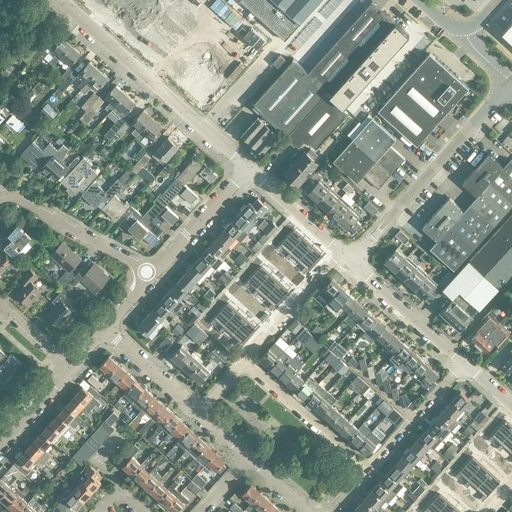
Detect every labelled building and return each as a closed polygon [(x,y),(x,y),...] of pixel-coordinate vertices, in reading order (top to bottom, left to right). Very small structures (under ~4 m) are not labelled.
[(201,0),(192,10),(200,17),(215,0),(201,0)] [(275,0),(276,0),(272,4),(283,14),(287,10),(300,23),(320,0),(275,0)] [(258,116),(242,134),(263,153),(279,135),(277,133),(280,129),(287,135),(299,146),(306,139),(310,143),(316,148),(346,115),(328,98),(331,95),(339,86),(347,77),(355,68),(363,59),(372,49),(380,40),(388,31),(396,22),(372,1),(308,72),(294,59),(253,105),(264,115),(260,119),(258,116)] [(180,6),(141,49),(157,64),(197,20),(180,6)] [(39,16),(38,15),(35,12),(29,19),(34,23),(39,16)] [(396,22),(388,31),(401,43),(410,34),(396,22)] [(511,22),(503,33),(511,40),(511,22)] [(388,31),(380,40),(393,53),(401,43),(388,31)] [(52,49),(49,53),(54,57),(50,62),(54,65),(61,57),(71,45),(62,37),(52,49)] [(380,40),(372,49),(385,61),(393,53),(380,40)] [(34,47),(29,43),(18,55),(23,59),(34,47)] [(80,53),(71,45),(61,57),(70,65),(76,58),(80,53)] [(34,47),(23,59),(27,63),(38,51),(34,47)] [(49,53),(44,48),(35,58),(40,63),(49,53)] [(372,49),(363,59),(377,71),(385,61),(372,49)] [(418,145),(469,88),(430,53),(379,110),(418,145)] [(278,67),(285,59),(280,54),(273,63),(278,67)] [(184,56),(170,73),(178,80),(193,64),(184,56)] [(56,90),(61,94),(76,77),(71,73),(81,62),(76,58),(70,65),(66,69),(67,70),(61,76),(66,80),(56,90)] [(363,59),(355,68),(369,80),(377,71),(363,59)] [(90,62),(79,73),(77,76),(82,81),(79,85),(82,88),(99,70),(90,62)] [(193,64),(178,80),(186,88),(201,71),(193,64)] [(0,84),(11,73),(6,68),(0,75),(0,84)] [(355,68),(347,77),(360,89),(369,80),(355,68)] [(99,70),(82,88),(81,90),(85,94),(91,87),(96,92),(97,90),(98,90),(108,78),(99,70)] [(201,71),(186,88),(194,95),(209,78),(201,71)] [(347,77),(339,86),(352,98),(360,89),(347,77)] [(209,78),(194,95),(203,102),(217,86),(209,78)] [(107,95),(117,104),(126,94),(116,85),(107,95)] [(339,86),(331,95),(344,107),(352,98),(339,86)] [(96,110),(104,101),(94,92),(81,106),(86,111),(80,118),(86,124),(97,112),(96,110)] [(0,123),(4,119),(17,130),(23,124),(14,115),(22,106),(10,94),(0,105),(0,123)] [(84,94),(78,101),(82,104),(88,98),(84,94)] [(136,102),(126,94),(117,104),(127,113),(136,102)] [(133,122),(130,125),(139,133),(141,129),(142,130),(153,118),(144,110),(133,122)] [(396,139),(373,118),(366,112),(353,127),(347,134),(353,139),(392,174),(398,167),(405,159),(402,156),(390,146),(396,139)] [(41,118),(38,122),(36,120),(31,125),(33,127),(31,129),(36,134),(46,123),(41,118)] [(153,118),(142,130),(136,136),(141,140),(147,134),(151,138),(162,126),(153,118)] [(115,140),(120,134),(121,135),(129,127),(124,123),(116,131),(117,132),(113,136),(114,136),(113,138),(115,140)] [(152,155),(157,159),(154,162),(160,167),(163,164),(179,146),(168,137),(152,155)] [(35,139),(33,141),(21,155),(35,167),(42,159),(46,162),(57,149),(50,143),(45,148),(35,139)] [(392,174),(353,139),(347,146),(334,161),(357,182),(364,175),(378,188),(385,181),(392,174)] [(147,143),(139,151),(134,157),(138,161),(144,155),(152,147),(147,143)] [(57,149),(46,162),(41,169),(55,181),(63,173),(65,175),(83,156),(80,153),(70,165),(69,164),(67,167),(62,162),(69,149),(63,144),(58,150),(57,149)] [(100,151),(105,156),(109,152),(104,147),(100,151)] [(299,186),(319,164),(305,151),(285,173),(299,186)] [(490,153),(483,160),(476,168),(511,199),(511,159),(504,166),(490,153)] [(144,155),(138,161),(131,169),(152,181),(156,177),(144,166),(149,159),(144,155)] [(84,157),(61,182),(68,188),(66,190),(73,196),(74,194),(76,195),(82,188),(84,190),(98,174),(90,167),(92,165),(84,157)] [(179,172),(175,176),(185,185),(198,170),(211,182),(217,175),(196,157),(181,174),(179,172)] [(477,195),(471,203),(495,225),(511,205),(511,199),(476,168),(463,182),(477,195)] [(322,177),(317,172),(307,182),(313,187),(308,193),(318,202),(331,188),(321,178),(322,177)] [(94,181),(81,195),(96,208),(103,199),(104,200),(126,176),(125,175),(120,181),(118,179),(106,192),(94,181)] [(128,207),(115,195),(120,189),(123,192),(127,188),(124,185),(129,179),(126,176),(104,200),(107,203),(102,209),(116,222),(124,213),(128,217),(136,207),(131,203),(128,207)] [(198,197),(185,185),(175,176),(175,177),(178,180),(176,183),(174,181),(161,195),(160,193),(156,197),(166,206),(178,192),(191,204),(198,197)] [(354,188),(348,183),(343,188),(349,194),(354,188)] [(331,188),(318,202),(328,211),(341,197),(331,188)] [(342,197),(352,204),(356,198),(345,192),(342,197)] [(143,216),(142,215),(137,219),(147,227),(150,231),(154,227),(150,223),(159,213),(172,225),(179,218),(156,197),(154,200),(156,202),(143,216)] [(341,197),(328,211),(338,220),(351,206),(341,197)] [(449,197),(436,212),(474,247),(495,225),(471,203),(464,210),(449,197)] [(263,214),(268,208),(258,198),(252,205),(249,202),(241,211),(251,220),(252,219),(254,220),(257,217),(256,214),(259,211),(263,214)] [(372,215),(377,209),(369,201),(364,207),(372,215)] [(351,206),(338,220),(348,229),(349,228),(354,232),(361,223),(357,220),(361,215),(351,206)] [(142,215),(143,213),(136,207),(128,217),(134,223),(129,229),(140,239),(142,236),(153,246),(160,239),(150,231),(147,227),(137,219),(142,215)] [(255,224),(251,220),(241,211),(233,220),(247,233),(255,224)] [(454,269),(474,247),(436,212),(423,227),(437,240),(431,248),(454,269)] [(511,214),(455,276),(443,289),(453,298),(463,307),(473,316),(511,274),(511,214)] [(247,233),(233,220),(225,229),(235,238),(240,242),(248,233),(247,233)] [(270,237),(279,227),(271,220),(262,230),(265,233),(270,237)] [(14,257),(32,237),(26,232),(25,232),(17,224),(8,235),(12,239),(4,248),(14,257)] [(235,238),(225,229),(217,238),(227,247),(235,238)] [(294,229),(277,249),(280,251),(284,247),(290,252),(286,257),(303,238),(294,229)] [(409,238),(400,230),(395,235),(405,243),(409,238)] [(262,246),(270,237),(265,233),(257,242),(262,246)] [(227,247),(217,238),(209,246),(223,259),(231,250),(227,247)] [(303,238),(286,257),(289,259),(293,255),(299,261),(312,246),(303,238)] [(71,281),(73,279),(80,270),(75,266),(81,259),(63,242),(51,255),(69,271),(65,275),(71,281)] [(262,246),(257,242),(251,248),(256,252),(262,246)] [(223,259),(209,246),(201,255),(211,264),(215,268),(223,259)] [(312,246),(299,261),(305,266),(301,271),(304,273),(322,254),(312,246)] [(385,261),(395,271),(407,257),(397,247),(391,255),(390,254),(389,255),(390,256),(385,261)] [(426,262),(431,257),(425,251),(420,256),(426,262)] [(244,262),(245,261),(248,258),(242,252),(238,256),(244,262)] [(9,269),(16,262),(6,253),(0,259),(0,273),(6,266),(9,269)] [(211,264),(201,255),(193,264),(203,273),(211,264)] [(244,262),(238,256),(235,259),(242,265),(244,262)] [(407,257),(395,271),(405,280),(417,266),(407,257)] [(83,268),(80,270),(73,279),(74,280),(65,289),(69,292),(77,283),(79,281),(80,281),(81,280),(95,293),(109,278),(94,264),(87,272),(83,268)] [(203,273),(193,264),(185,273),(195,282),(203,273)] [(261,266),(244,285),(247,288),(251,283),(257,289),(253,293),(253,294),(270,274),(261,266)] [(417,266),(405,280),(415,289),(427,274),(417,266)] [(28,306),(41,291),(32,283),(37,277),(30,270),(20,280),(25,284),(15,295),(28,306)] [(230,281),(231,281),(234,278),(226,270),(222,274),(228,280),(230,281)] [(195,282),(185,273),(177,282),(187,291),(195,282)] [(228,280),(222,274),(220,277),(218,279),(223,284),(225,282),(227,284),(230,281),(228,280)] [(270,274),(253,294),(256,296),(260,292),(266,297),(279,282),(270,274)] [(427,274),(415,289),(425,298),(430,292),(435,297),(444,287),(439,282),(438,284),(427,274)] [(332,297),(342,287),(332,278),(324,288),(323,289),(319,293),(328,301),(332,297)] [(187,291),(177,282),(169,291),(179,300),(187,291)] [(279,282),(266,297),(272,303),(268,307),(271,310),(289,291),(279,282)] [(350,295),(342,287),(332,297),(341,305),(350,295)] [(216,293),(210,288),(206,292),(214,299),(215,299),(213,297),(216,293)] [(179,300),(169,291),(161,300),(171,309),(179,300)] [(60,327),(73,312),(64,304),(68,299),(61,292),(52,302),(56,306),(48,316),(60,327)] [(214,299),(206,292),(204,295),(210,300),(212,302),(214,299)] [(359,303),(350,295),(341,305),(350,313),(359,303)] [(440,312),(450,321),(463,307),(453,298),(440,312)] [(171,309),(161,300),(153,308),(163,317),(171,309)] [(179,310),(184,314),(190,307),(185,303),(179,310)] [(228,303),(211,322),(214,325),(218,320),(224,326),(220,330),(237,311),(228,303)] [(368,311),(359,303),(350,313),(359,321),(368,311)] [(197,315),(199,316),(202,313),(194,306),(190,310),(196,315),(197,315)] [(463,307),(450,321),(460,330),(473,316),(463,307)] [(163,317),(153,308),(145,317),(156,326),(163,317)] [(471,340),(478,346),(500,322),(497,319),(500,316),(492,309),(489,312),(489,313),(481,322),(485,325),(481,330),(481,329),(471,340)] [(237,311),(220,330),(223,333),(227,328),(233,334),(246,319),(237,311)] [(377,319),(368,311),(359,321),(358,322),(361,326),(364,326),(364,325),(368,329),(377,319)] [(307,314),(306,315),(302,312),(297,317),(301,321),(304,323),(309,317),(307,314)] [(156,326),(145,317),(137,326),(147,335),(156,326)] [(166,327),(170,322),(164,317),(160,322),(166,327)] [(246,319),(233,334),(239,340),(235,344),(238,347),(255,327),(246,319)] [(386,326),(377,319),(368,329),(377,337),(386,326)] [(296,320),(291,325),(294,328),(299,323),(296,320)] [(500,322),(478,346),(485,353),(495,342),(499,337),(503,341),(510,333),(511,332),(500,322)] [(208,335),(195,323),(187,332),(200,344),(208,335)] [(180,333),(184,329),(178,324),(174,327),(180,333)] [(315,334),(321,328),(317,325),(312,330),(315,334)] [(395,334),(386,326),(377,337),(386,345),(395,334)] [(180,333),(174,327),(172,330),(178,336),(180,333)] [(315,334),(318,336),(324,331),(321,328),(315,334)] [(309,341),(314,336),(310,332),(305,338),(309,341)] [(404,342),(395,334),(386,345),(394,353),(404,342)] [(311,344),(317,338),(314,336),(309,341),(311,344)] [(159,345),(166,351),(174,343),(167,337),(159,345)] [(335,341),(329,346),(342,357),(348,351),(339,343),(338,344),(335,341)] [(260,359),(269,367),(284,350),(275,342),(269,349),(260,359)] [(412,350),(404,342),(394,353),(399,357),(394,363),(398,366),(412,350)] [(231,357),(218,345),(213,350),(212,350),(211,350),(225,363),(231,357)] [(171,357),(181,366),(191,354),(182,346),(171,357)] [(326,357),(331,352),(328,348),(323,354),(326,357)] [(0,388),(21,365),(22,366),(22,365),(10,354),(7,357),(0,350),(0,388)] [(225,363),(211,350),(207,355),(221,367),(225,363)] [(278,375),(287,365),(294,358),(284,350),(269,367),(278,375)] [(410,371),(421,358),(412,350),(398,366),(402,370),(405,367),(410,371)] [(191,354),(181,366),(190,375),(201,363),(203,360),(193,352),(191,354)] [(329,360),(334,354),(331,352),(326,357),(329,360)] [(511,354),(501,367),(509,374),(511,370),(511,354)] [(100,366),(95,371),(99,375),(104,369),(109,374),(118,364),(109,356),(100,366)] [(352,357),(347,363),(351,366),(356,360),(352,357)] [(359,359),(360,364),(362,371),(368,370),(367,367),(367,366),(365,358),(359,359)] [(419,379),(430,366),(421,358),(410,371),(410,373),(413,376),(415,375),(419,379)] [(344,373),(349,367),(340,360),(335,365),(344,373)] [(356,360),(351,366),(354,368),(359,363),(356,360)] [(201,363),(190,375),(200,384),(211,372),(201,363)] [(127,372),(118,364),(109,374),(118,382),(127,372)] [(287,365),(278,375),(287,383),(296,373),(287,365)] [(373,365),(367,367),(368,370),(370,378),(372,378),(376,377),(375,374),(373,365)] [(439,375),(430,366),(419,379),(422,382),(422,385),(425,387),(427,387),(428,387),(430,385),(439,375)] [(347,376),(352,370),(349,367),(344,373),(347,376)] [(136,380),(127,372),(118,382),(127,390),(136,380)] [(376,374),(375,374),(376,377),(378,386),(381,385),(384,384),(383,382),(381,372),(376,374)] [(296,373),(287,383),(296,391),(305,381),(296,373)] [(93,375),(88,380),(97,388),(101,383),(93,375)] [(305,381),(296,391),(305,399),(319,383),(310,375),(305,381)] [(358,393),(359,392),(367,383),(358,375),(349,385),(358,393)] [(145,388),(136,380),(127,390),(136,398),(145,388)] [(389,380),(383,382),(384,384),(386,393),(392,391),(391,388),(390,384),(389,380)] [(319,383),(305,399),(314,407),(328,391),(319,383)] [(367,383),(359,392),(362,395),(370,386),(367,383)] [(114,393),(119,388),(116,384),(111,390),(114,393)] [(83,387),(75,396),(93,412),(91,410),(85,405),(90,399),(98,406),(101,403),(97,399),(101,395),(91,386),(87,391),(83,387)] [(395,387),(391,388),(392,391),(394,400),(400,399),(399,395),(397,387),(395,387)] [(154,396),(145,388),(136,398),(129,406),(132,409),(139,401),(145,406),(154,396)] [(328,391),(314,407),(323,415),(332,405),(331,405),(336,399),(328,391)] [(384,399),(381,396),(381,397),(375,392),(368,399),(370,400),(371,398),(379,405),(384,399)] [(461,392),(452,401),(462,410),(471,401),(461,392)] [(405,394),(399,395),(400,399),(400,400),(402,407),(407,406),(408,406),(405,394)] [(93,412),(75,396),(67,405),(85,421),(77,413),(81,409),(87,414),(88,413),(90,415),(93,412)] [(154,414),(163,404),(154,396),(145,406),(138,414),(141,417),(145,412),(151,417),(154,414)] [(384,399),(379,405),(382,408),(388,402),(384,399)] [(462,410),(452,401),(444,410),(454,419),(455,418),(462,410)] [(163,422),(171,412),(163,404),(154,414),(151,417),(139,430),(143,433),(158,418),(163,422)] [(85,421),(67,405),(59,414),(76,430),(77,430),(69,422),(74,417),(77,420),(82,424),(85,421)] [(332,405),(323,415),(331,423),(340,413),(332,405)] [(394,422),(401,414),(393,407),(386,415),(394,422)] [(454,419),(444,410),(436,418),(446,427),(447,427),(451,431),(459,422),(455,418),(454,419)] [(479,425),(488,415),(482,410),(474,419),(479,425)] [(113,411),(105,420),(111,425),(118,416),(113,411)] [(169,433),(180,420),(171,412),(163,422),(160,425),(155,430),(159,433),(164,428),(169,433)] [(340,413),(331,423),(340,431),(349,421),(340,413)] [(76,430),(59,414),(51,423),(68,439),(69,438),(64,434),(68,429),(73,434),(76,430)] [(446,427),(436,418),(428,427),(438,436),(446,427)] [(105,420),(101,425),(110,434),(115,429),(111,425),(105,420)] [(189,428),(180,420),(169,433),(164,438),(168,441),(175,433),(180,438),(189,428)] [(506,420),(488,439),(491,442),(495,438),(501,443),(497,448),(498,448),(505,439),(511,431),(511,425),(509,423),(506,420)] [(349,421),(340,431),(349,439),(358,429),(358,428),(349,421)] [(68,439),(51,423),(43,432),(69,456),(69,455),(67,453),(59,446),(56,443),(61,438),(66,442),(68,439)] [(358,429),(349,439),(358,447),(372,431),(363,423),(358,428),(358,429)] [(101,425),(97,430),(106,438),(110,434),(101,425)] [(474,430),(468,425),(465,428),(471,433),(474,430)] [(442,440),(438,436),(428,427),(420,436),(430,445),(434,448),(442,440)] [(189,446),(198,436),(189,428),(180,438),(170,450),(173,453),(177,449),(181,444),(184,441),(189,446)] [(471,433),(465,428),(463,431),(468,437),(471,433)] [(97,430),(93,434),(102,443),(106,438),(97,430)] [(372,431),(358,447),(367,455),(376,445),(371,440),(376,434),(372,431)] [(511,431),(505,439),(498,448),(500,450),(504,446),(511,451),(511,449),(511,431)] [(69,456),(43,432),(35,441),(44,450),(50,444),(58,451),(66,459),(69,456)] [(93,434),(88,439),(98,447),(102,443),(93,434)] [(207,444),(198,436),(189,446),(198,454),(207,444)] [(430,445),(420,436),(412,445),(422,454),(430,445)] [(88,439),(84,443),(94,452),(98,447),(88,439)] [(44,450),(35,441),(27,450),(44,466),(45,465),(37,458),(44,450)] [(84,443),(81,448),(90,456),(94,452),(84,443)] [(458,448),(452,443),(449,446),(455,451),(458,448)] [(141,464),(132,457),(140,448),(135,444),(124,455),(124,456),(128,460),(123,466),(132,474),(141,464)] [(204,466),(216,452),(207,444),(198,454),(191,462),(195,465),(198,461),(204,466)] [(422,454),(412,445),(404,454),(414,463),(422,454)] [(455,451),(449,446),(447,449),(452,454),(455,451)] [(81,448),(77,452),(86,461),(90,456),(81,448)] [(186,457),(191,452),(187,449),(182,454),(186,457)] [(44,466),(27,450),(15,463),(27,474),(31,470),(29,467),(34,462),(40,468),(40,467),(42,469),(44,466)] [(77,452),(72,457),(82,465),(86,461),(77,452)] [(225,460),(216,452),(204,466),(207,469),(209,467),(212,470),(213,471),(215,471),(216,470),(225,460)] [(414,463),(404,454),(396,463),(406,472),(407,471),(414,463)] [(141,482),(150,472),(144,467),(145,467),(152,459),(148,456),(146,458),(141,464),(132,474),(141,482)] [(473,457),(455,476),(458,479),(462,474),(468,480),(464,484),(465,484),(472,476),(482,465),(476,460),(473,457)] [(442,466),(437,460),(433,464),(439,469),(442,466)] [(406,472),(396,463),(388,471),(398,480),(403,475),(408,480),(412,476),(407,471),(406,472)] [(87,464),(77,476),(74,473),(73,474),(92,492),(101,483),(97,480),(101,475),(87,464)] [(150,490),(159,480),(162,476),(157,471),(161,467),(157,464),(150,472),(141,482),(150,490)] [(439,469),(433,464),(431,467),(436,472),(439,469)] [(0,479),(0,497),(9,487),(5,483),(9,478),(13,473),(21,481),(26,476),(22,472),(13,465),(6,472),(0,479)] [(472,476),(465,484),(467,487),(471,482),(478,488),(491,473),(482,465),(472,476)] [(404,485),(388,471),(380,480),(396,494),(404,485)] [(158,498),(167,488),(162,483),(169,475),(170,475),(166,472),(162,476),(159,480),(150,490),(158,498)] [(491,473),(478,488),(484,494),(480,498),(483,501),(500,481),(495,477),(491,473)] [(92,492),(73,474),(71,477),(76,481),(75,482),(78,485),(73,490),(84,501),(92,492)] [(193,479),(202,487),(206,482),(197,474),(193,479)] [(423,487),(426,483),(421,478),(418,482),(423,487)] [(180,492),(175,487),(178,483),(177,481),(175,480),(170,485),(167,488),(158,498),(167,506),(180,492)] [(396,494),(380,480),(372,489),(382,498),(386,501),(388,503),(396,494)] [(196,494),(200,489),(191,481),(186,485),(188,487),(196,494)] [(0,499),(8,506),(22,491),(13,483),(9,487),(0,497),(0,499)] [(242,493),(251,502),(261,491),(251,483),(242,493)] [(26,486),(8,506),(14,511),(19,511),(27,503),(22,498),(30,489),(26,486)] [(382,498),(372,489),(364,498),(379,511),(383,507),(381,506),(386,501),(382,498)] [(73,490),(66,498),(62,496),(57,501),(59,503),(57,505),(64,511),(68,511),(73,507),(76,510),(84,501),(73,490)] [(260,510),(269,499),(261,491),(251,502),(246,508),(250,511),(255,505),(260,510)] [(174,511),(178,511),(189,500),(180,492),(167,506),(174,511)] [(440,493),(423,511),(428,511),(430,511),(439,511),(449,501),(440,493)] [(27,503),(19,511),(35,511),(41,505),(36,500),(38,497),(35,494),(27,503)] [(378,511),(379,511),(364,498),(356,507),(362,511),(378,511)] [(274,511),(278,508),(269,499),(260,510),(261,510),(258,511),(274,511)] [(449,501),(439,511),(455,511),(458,510),(449,501)] [(44,502),(41,505),(35,511),(45,511),(43,510),(48,505),(44,502)] [(234,502),(230,507),(234,511),(244,511),(243,511),(234,502)]
